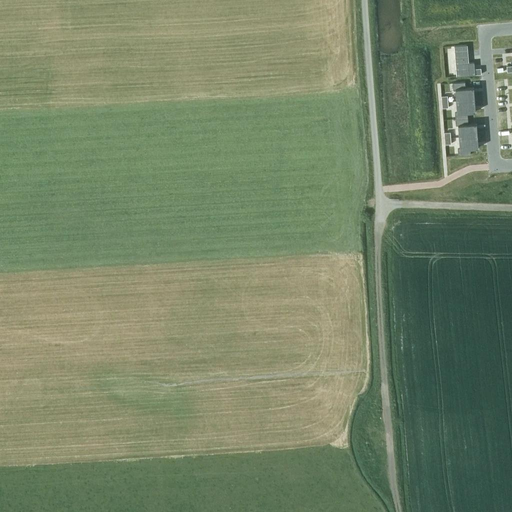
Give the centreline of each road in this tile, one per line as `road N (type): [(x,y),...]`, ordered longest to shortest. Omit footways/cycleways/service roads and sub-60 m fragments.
road 1 (unknown): [(379,205),(397,511)]
road 2 (unclassified): [(364,0),(379,205)]
road 3 (residential): [(511,166),(496,167),(485,31),(511,29)]
road 4 (track): [(511,206),(379,205)]
